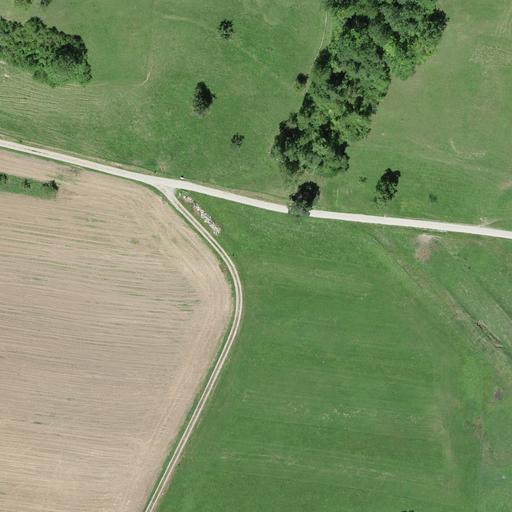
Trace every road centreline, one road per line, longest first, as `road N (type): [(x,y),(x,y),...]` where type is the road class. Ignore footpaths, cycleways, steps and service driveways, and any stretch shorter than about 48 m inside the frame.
road 1 (track): [(0,145),(283,210),(511,237)]
road 2 (track): [(162,184),(229,264),(237,297),(230,337),(147,511)]
